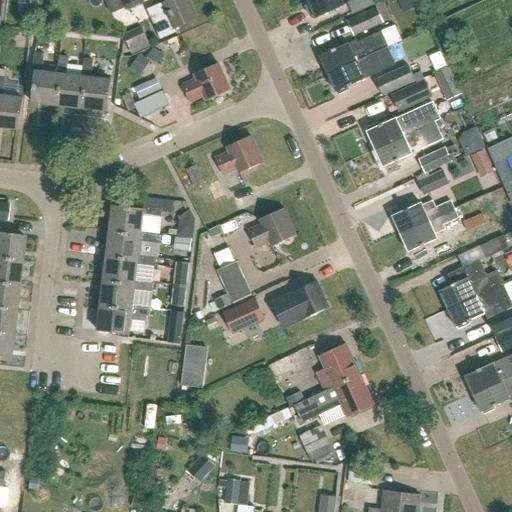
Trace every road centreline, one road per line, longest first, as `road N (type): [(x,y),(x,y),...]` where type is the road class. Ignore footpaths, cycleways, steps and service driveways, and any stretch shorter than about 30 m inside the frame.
road 1 (residential): [(474,511),(285,96)]
road 2 (residential): [(51,186),(74,184),(285,96)]
road 3 (residential): [(51,186),(39,355),(95,363)]
